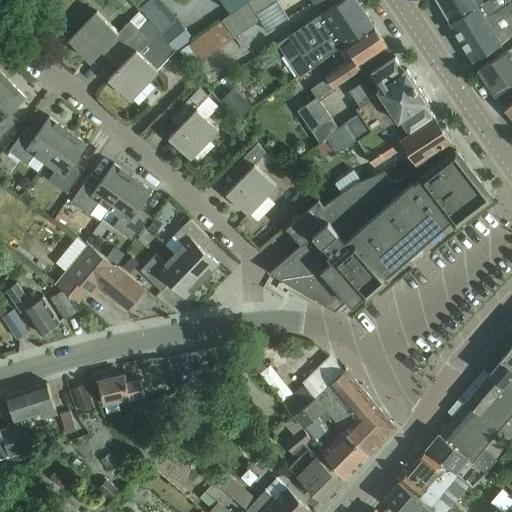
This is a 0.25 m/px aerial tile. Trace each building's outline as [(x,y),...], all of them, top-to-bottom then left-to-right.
[(247,0),(232,11),(220,19),(222,21),(234,38),(241,32),(251,25),(259,19),(255,14),(276,0),(247,0)] [(222,0),(232,11),(247,0),(222,0)] [(289,18),(277,0),(276,0),(255,14),(259,19),(260,20),(267,31),(289,18)] [(298,28),(288,35),(291,39),(310,69),(337,49),(345,44),(374,24),(358,0),(339,0),(301,26),(298,28)] [(437,0),(450,20),(484,0),(437,0)] [(503,42),(511,34),(511,0),(484,0),(450,20),(473,59),(490,49),(503,42)] [(119,50),(139,29),(130,20),(119,32),(97,11),(69,40),(91,61),(110,41),(119,50)] [(139,29),(119,50),(128,58),(109,78),(131,99),(159,70),(157,69),(175,51),(149,19),(139,29)] [(180,20),(163,34),(176,50),(193,36),(180,20)] [(226,43),(232,39),(234,38),(222,21),(219,22),(213,27),(226,43)] [(317,97),(297,110),(320,142),(320,143),(325,138),(338,127),(319,100),(336,89),(334,86),(341,81),(362,67),(360,63),(381,49),(387,45),(374,24),(345,44),(348,49),(353,56),(333,69),(326,74),(328,77),(311,88),(317,97)] [(205,32),(218,49),(226,43),(213,27),(205,32)] [(197,38),(209,55),(218,49),(205,32),(197,38)] [(189,44),(201,61),(209,55),(197,38),(189,44)] [(310,69),(291,39),(280,46),(300,76),(310,69)] [(181,50),(193,67),(201,61),(189,44),(181,50)] [(511,45),(507,49),(479,67),(497,94),(511,81),(511,45)] [(410,130),(435,115),(426,102),(429,99),(409,68),(404,70),(395,57),(372,72),(381,86),(379,88),(399,118),(401,116),(410,130)] [(0,88),(10,79),(0,69),(0,88)] [(10,79),(0,88),(0,138),(19,120),(10,111),(26,97),(10,79)] [(365,81),(352,90),(363,106),(359,108),(361,112),(360,112),(373,130),(382,124),(390,138),(399,132),(365,81)] [(188,117),(169,136),(191,158),(219,129),(208,118),(197,108),(209,96),(200,87),(179,108),(188,117)] [(239,118),(250,107),(232,89),(221,99),(239,118)] [(17,110),(24,116),(37,102),(30,96),(17,110)] [(338,127),(325,138),(336,154),(358,139),(376,166),(406,146),(416,162),(424,173),(457,147),(456,146),(451,150),(446,142),(451,139),(450,137),(451,132),(446,125),(441,124),(440,123),(436,116),(435,115),(410,130),(401,136),(399,132),(390,138),(382,124),(373,130),(360,112),(346,121),(338,127)] [(46,160),(68,130),(49,116),(36,134),(27,126),(9,150),(28,164),(36,153),(46,160)] [(244,129),(238,134),(239,140),(244,146),(252,137),(244,129)] [(68,130),(46,160),(57,168),(49,179),(67,192),(85,168),(75,161),(88,144),(68,130)] [(246,172),(227,192),(249,213),(277,185),(255,163),(266,152),(257,143),(237,164),(246,172)] [(270,270),(269,272),(271,273),(272,273),(316,298),(321,302),(323,303),(336,310),(337,309),(349,299),(353,304),(365,294),(366,296),(369,294),(371,293),(389,276),(387,274),(391,272),(393,269),(403,261),(410,254),(415,251),(417,248),(441,228),(443,226),(452,218),(452,219),(453,220),(456,224),(459,221),(465,217),(467,215),(468,214),(478,207),(480,205),(491,197),(494,195),(492,192),(490,190),(482,180),(477,173),(475,170),(466,159),(464,157),(459,150),(457,147),(424,173),(418,177),(399,178),(392,182),(390,179),(386,172),(385,169),(359,179),(324,205),(319,199),(287,227),(302,244),(270,271),(270,270)] [(111,207),(133,176),(114,163),(101,180),(91,173),(72,200),(90,214),(101,199),(111,207)] [(152,190),(133,176),(111,207),(122,215),(114,226),(132,239),(149,215),(140,208),(152,190)] [(300,193),(291,203),(298,210),(308,200),(300,193)] [(156,230),(162,222),(155,218),(150,227),(156,230)] [(175,253),(202,280),(218,263),(202,247),(211,238),(190,218),(175,234),(184,244),(175,253)] [(102,222),(96,233),(108,239),(114,227),(102,222)] [(89,244),(56,284),(61,288),(82,304),(92,291),(95,294),(101,286),(128,309),(144,288),(117,266),(117,267),(93,248),(89,244)] [(52,268),(60,257),(46,248),(38,259),(52,268)] [(113,251),(112,260),(122,260),(122,252),(113,251)] [(202,280),(175,253),(166,263),(156,253),(141,270),(162,290),(170,281),(186,297),(202,280)] [(132,255),(123,265),(130,272),(139,262),(132,255)] [(40,333),(59,321),(42,296),(32,303),(17,282),(5,290),(20,312),(24,309),(40,333)] [(63,318),(74,311),(61,290),(50,297),(63,318)] [(16,337),(26,330),(13,309),(2,316),(16,337)] [(511,345),(501,359),(511,367),(511,373),(511,375),(511,345)] [(205,349),(208,370),(221,367),(217,346),(205,349)] [(251,346),(244,352),(252,361),(258,356),(251,346)] [(208,370),(205,349),(204,349),(185,353),(191,384),(210,376),(208,370)] [(185,353),(168,357),(175,391),(191,384),(185,353)] [(345,428),(369,452),(391,429),(392,424),(344,367),(331,354),(304,380),(306,382),(317,392),(319,393),(328,404),(342,421),(347,416),(352,421),(345,428)] [(511,367),(501,359),(440,432),(475,463),(484,471),(495,459),(483,448),(510,416),(511,414),(511,375),(511,373),(511,367)] [(271,364),(261,372),(283,400),(293,392),(271,364)] [(138,374),(125,378),(123,372),(97,379),(103,402),(105,412),(120,408),(117,399),(129,396),(128,393),(142,389),(138,374)] [(44,417),(56,413),(47,382),(6,395),(13,420),(42,411),(44,417)] [(317,392),(306,382),(293,392),(283,400),(282,401),(292,413),(294,411),(317,392)] [(84,383),(73,388),(81,410),(93,405),(84,383)] [(319,393),(317,392),(294,411),(305,424),(319,412),(326,406),(328,404),(319,393)] [(326,406),(319,412),(326,421),(333,414),(326,406)] [(65,432),(74,430),(68,409),(59,412),(65,432)] [(302,427),(311,438),(316,444),(333,429),(326,421),(319,412),(305,424),(302,427)] [(17,424),(0,429),(9,456),(25,451),(17,424)] [(311,438),(302,427),(283,442),(292,454),(294,452),(297,456),(288,465),(322,501),(341,480),(305,443),(311,438)] [(0,458),(9,456),(0,429),(0,428),(0,458)] [(369,452),(345,428),(322,451),(345,477),(369,452)] [(436,436),(426,447),(458,473),(464,466),(470,472),(476,466),(483,472),(484,471),(439,432),(439,433),(437,434),(436,436)] [(458,473),(426,447),(399,479),(423,500),(434,509),(433,510),(434,511),(444,511),(451,505),(439,493),(458,473)] [(244,478),(256,487),(267,475),(255,465),(244,478)] [(60,468),(53,477),(64,486),(72,477),(60,468)] [(141,504),(150,493),(133,478),(123,489),(141,504)] [(211,479),(197,495),(211,506),(224,491),(224,490),(212,480),(211,479)] [(224,491),(225,491),(248,511),(310,511),(312,511),(287,485),(279,479),(267,493),(258,502),(232,480),(224,490),(224,491)] [(399,479),(383,498),(398,511),(454,511),(449,507),(444,511),(434,511),(433,510),(434,509),(423,500),(399,479)] [(101,489),(111,497),(119,489),(109,480),(101,489)] [(511,499),(502,490),(492,501),(503,511),(511,500),(511,499)] [(125,493),(119,500),(128,508),(134,500),(125,493)] [(242,511),(229,511),(217,501),(208,511),(242,511)]
